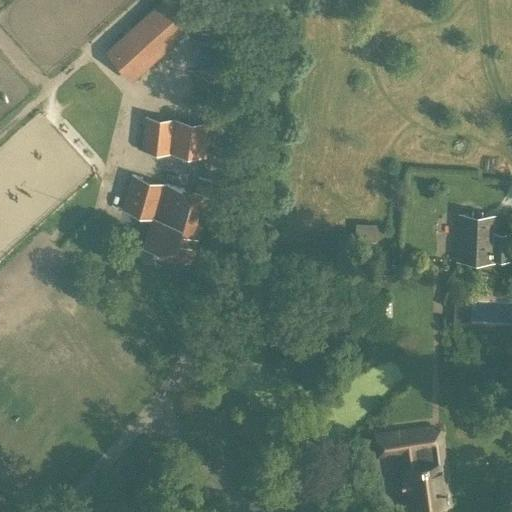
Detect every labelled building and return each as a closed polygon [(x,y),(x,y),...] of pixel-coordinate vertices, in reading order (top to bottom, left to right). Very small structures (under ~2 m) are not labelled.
[(169,0),(159,0),(104,50),(131,81),(193,26),(169,0)] [(204,28),(200,71),(218,73),(222,29),(204,28)] [(209,121),(145,114),(140,149),(205,156),(209,121)] [(151,217),(143,247),(190,260),(207,194),(212,179),(198,175),(193,191),(131,174),(121,209),(151,217)] [(511,239),(511,232),(492,231),(493,215),(459,214),(457,260),(491,261),(491,259),(511,260),(511,239)] [(453,297),(452,323),(469,324),(470,299),(453,297)] [(374,436),(373,436),(375,457),(403,453),(410,508),(449,503),(442,448),(443,448),(441,431),(434,432),(433,423),(374,431),(374,436)]
